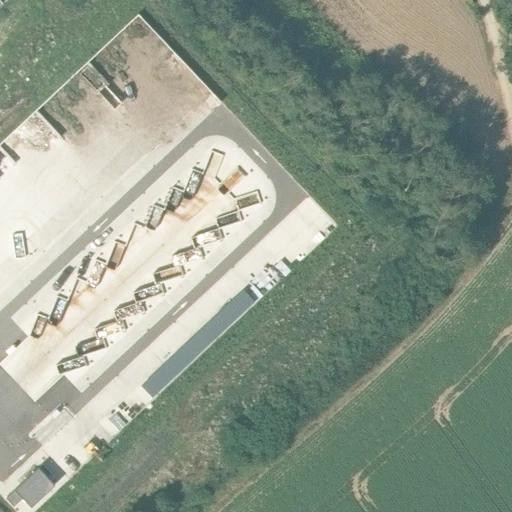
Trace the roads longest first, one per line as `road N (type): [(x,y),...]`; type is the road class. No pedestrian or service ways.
road 1 (track): [(511,212),(381,364),(210,511)]
road 2 (unknown): [(84,150),(62,116),(69,100),(112,69),(141,80),(197,158),(157,203),(124,196)]
road 3 (unknown): [(0,236),(84,150)]
